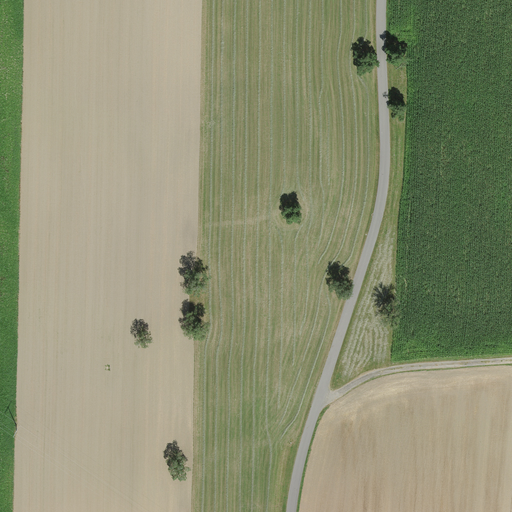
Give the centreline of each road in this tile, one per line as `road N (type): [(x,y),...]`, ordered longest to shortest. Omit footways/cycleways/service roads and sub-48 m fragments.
road 1 (unclassified): [(380,0),(377,186),(287,511)]
road 2 (track): [(314,404),(375,372),(511,359)]
